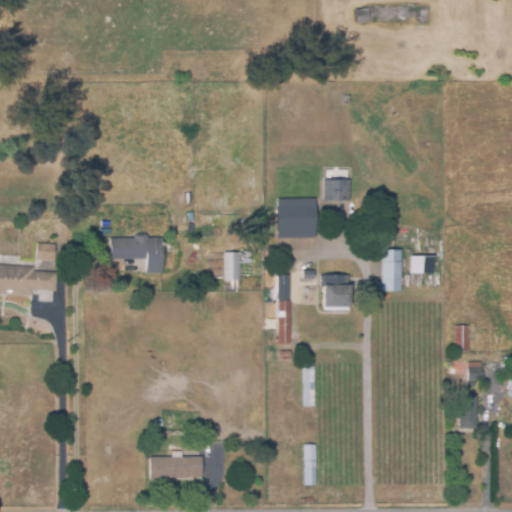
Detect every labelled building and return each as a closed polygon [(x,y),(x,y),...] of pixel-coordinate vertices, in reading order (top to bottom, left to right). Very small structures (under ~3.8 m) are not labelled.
[(414,32),(414,25),(353,25),(353,11),(426,10),(426,32),(414,32)] [(340,106),(340,97),(348,96),(349,105),(340,106)] [(348,202),(321,202),(321,181),(348,181),(348,202)] [(276,201),(314,200),(314,238),(276,238),(276,201)] [(384,249),(371,249),(372,231),(385,232),(384,249)] [(159,275),(142,274),(143,262),(107,261),(108,239),(133,240),(133,235),(145,235),(145,239),(161,240),(159,275)] [(55,259),(37,257),(38,240),(57,242),(55,259)] [(402,251),(402,291),(383,291),(383,251),(402,251)] [(238,252),(238,262),(249,263),(249,253),(238,252)] [(235,293),(225,293),(224,282),(222,282),(221,254),(238,254),(238,255),(243,255),(243,258),(246,258),(246,262),(238,262),(238,283),(235,283),(235,293)] [(407,273),(430,273),(431,257),(408,256),(407,273)] [(32,295),(0,293),(0,262),(33,265),(33,270),(57,272),(55,290),(33,289),(32,295)] [(300,281),(300,272),(311,271),(311,281),(300,281)] [(277,347),(275,275),(287,275),(288,347),(277,347)] [(320,312),(318,277),(342,275),(343,288),(358,287),(359,309),(320,312)] [(467,355),(452,354),(453,327),(467,327),(467,355)] [(277,363),(276,354),(288,353),(288,361),(277,363)] [(466,391),(465,364),(478,364),(478,382),(475,382),(475,391),(466,391)] [(312,408),(301,408),(301,368),(312,368),(312,408)] [(457,430),(457,414),(451,415),(450,402),(458,402),(458,395),(467,395),(467,397),(474,397),(474,430),(457,430)] [(152,428),(151,420),(160,420),(160,427),(152,428)] [(208,441),(200,440),(200,432),(208,432),(208,441)] [(303,487),(301,446),(313,446),(314,487),(303,487)] [(148,483),(147,459),(200,458),(200,479),(184,479),(184,480),(171,480),(171,483),(148,483)]
